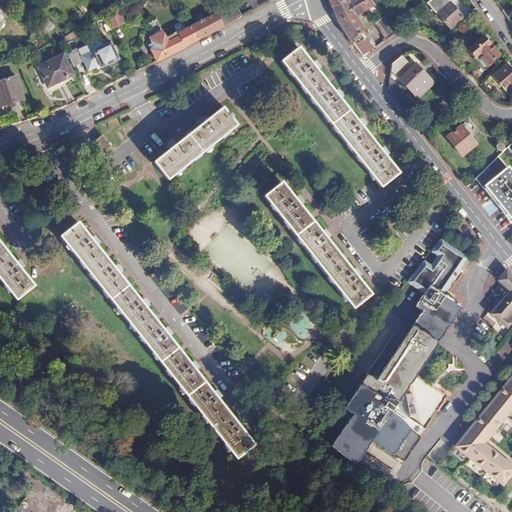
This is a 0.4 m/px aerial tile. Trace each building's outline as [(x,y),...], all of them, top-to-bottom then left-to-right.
[(327,0),(331,8),(345,0),(327,0)] [(345,0),(331,8),(336,20),(353,45),(354,44),(362,56),(364,56),(377,47),(369,33),(367,34),(356,16),(367,10),(371,17),(379,12),(370,0),(345,0)] [(449,2),(436,14),(448,28),(462,17),(449,2)] [(200,14),(195,17),(198,22),(190,27),(196,39),(240,16),(232,3),(215,11),(216,13),(203,19),(200,14)] [(43,18),(38,24),(46,31),(48,29),(49,30),(53,26),(43,18)] [(383,18),(375,23),(386,40),(395,34),(383,18)] [(156,21),(149,24),(154,33),(160,30),(156,21)] [(162,32),(149,39),(153,47),(149,49),(155,60),(196,39),(190,27),(176,33),(178,37),(167,42),(162,32)] [(475,56),(478,55),(484,60),(469,75),(479,85),(494,71),(487,64),(498,54),(483,36),(468,49),(475,56)] [(78,50),(68,55),(73,67),(83,63),(87,71),(99,65),(100,67),(117,59),(109,42),(80,56),(78,50)] [(297,48),(279,61),(379,187),(397,173),(297,48)] [(63,54),(36,66),(47,88),(73,76),(63,54)] [(390,71),(398,80),(416,99),(432,84),(414,65),(411,68),(399,54),(391,63),(390,66),(390,71)] [(511,72),(506,65),(481,87),(489,94),(500,85),(504,89),(507,87),(510,89),(511,86),(511,72)] [(14,76),(0,81),(0,105),(22,98),(14,76)] [(404,95),(389,77),(388,89),(397,101),(404,95)] [(235,125),(221,108),(154,163),(168,180),(235,125)] [(461,126),(447,138),(461,156),(475,144),(461,126)] [(102,136),(93,143),(102,155),(111,148),(102,136)] [(493,148),(501,151),(503,144),(495,141),(493,148)] [(485,167),(473,179),(509,218),(511,215),(511,176),(495,157),(491,161),(485,167)] [(491,161),(489,158),(482,164),(485,167),(491,161)] [(279,183),(261,198),(352,309),(370,295),(320,234),(279,183)] [(77,224),(60,237),(235,457),(252,443),(77,224)] [(420,264),(406,283),(423,295),(415,307),(422,312),(447,329),(454,318),(460,309),(450,301),(451,299),(444,294),(442,296),(440,295),(451,280),(466,257),(439,239),(428,253),(436,259),(429,269),(420,264)] [(405,252),(418,261),(425,250),(412,241),(405,252)] [(0,245),(0,280),(17,301),(34,288),(0,245)] [(498,279),(509,289),(489,314),(507,328),(511,323),(510,322),(506,318),(511,310),(511,277),(506,270),(502,274),(498,279)] [(447,329),(422,312),(412,326),(437,344),(447,329)] [(412,326),(403,320),(322,438),(351,465),(368,440),(401,463),(423,429),(407,418),(409,415),(413,415),(409,392),(404,393),(402,392),(415,375),(437,344),(412,326)] [(280,343),(287,334),(277,327),(271,336),(280,343)] [(511,372),(461,435),(453,445),(471,459),(487,472),(502,485),(511,472),(511,466),(484,443),(488,437),(496,428),(501,421),(507,415),(511,408),(511,372)] [(504,423),(501,421),(496,428),(498,430),(504,423)]
